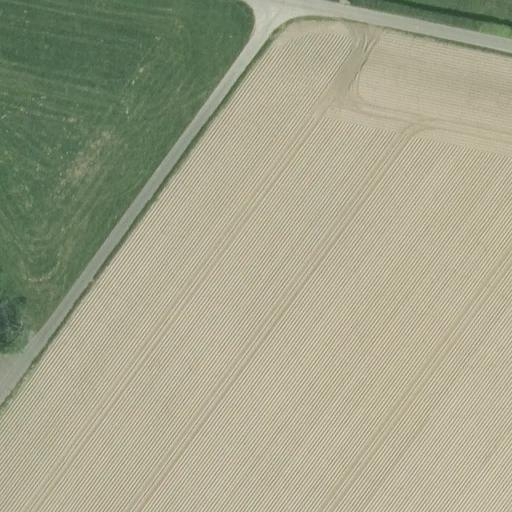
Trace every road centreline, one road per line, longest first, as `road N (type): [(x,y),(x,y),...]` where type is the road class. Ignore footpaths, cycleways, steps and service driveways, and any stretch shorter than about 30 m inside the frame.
road 1 (unclassified): [(0,401),(290,2)]
road 2 (unclassified): [(511,46),(290,2)]
